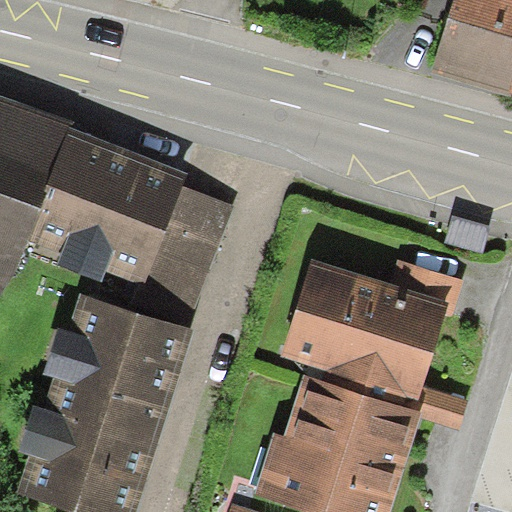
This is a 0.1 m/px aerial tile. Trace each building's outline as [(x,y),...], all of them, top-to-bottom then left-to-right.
[(511,90),(511,0),(456,0),(434,75),(480,87),(511,95),(511,90)] [(73,123),(0,98),(0,303),(21,275),(30,246),(69,133),(73,123)] [(190,174),(69,133),(30,246),(62,256),(57,272),(103,287),(107,274),(129,281),(120,309),(82,296),(69,335),(59,332),(43,376),(57,381),(45,413),(36,410),(20,457),(45,466),(33,500),(57,508),(68,511),(136,511),(197,336),(189,333),(141,316),(184,190),(190,174)] [(233,209),(184,190),(141,316),(189,333),(233,209)] [(453,218),(445,245),(483,256),(490,228),(453,218)] [(399,263),(390,291),(448,308),(445,317),(453,320),(464,282),(399,263)] [(390,291),(313,267),(282,361),(308,369),(285,439),(275,436),(251,511),(254,511),(393,511),(423,420),(416,417),(424,389),(445,317),(448,308),(390,291)] [(468,403),(424,389),(416,417),(423,420),(459,431),(468,403)]
